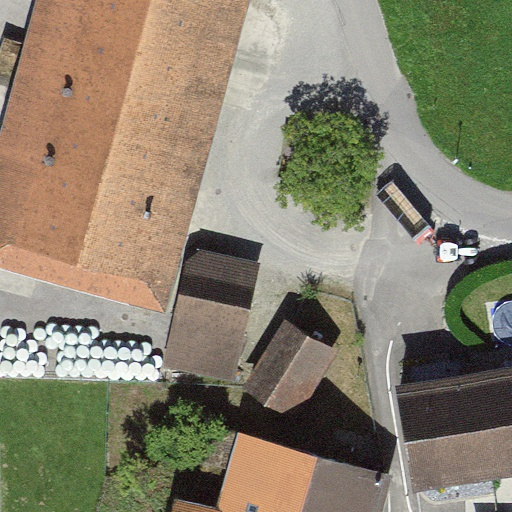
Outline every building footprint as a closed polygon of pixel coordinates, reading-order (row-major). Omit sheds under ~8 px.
[(0,242),(172,290),(252,0),(38,0),(0,139),(0,242)] [(235,378),(264,256),(196,240),(167,362),(235,378)] [(301,410),(343,343),(293,313),(252,379),(301,410)] [(511,374),(402,391),(416,481),(511,466),(511,374)] [(315,454),(251,435),(232,503),(220,500),(216,511),(212,511),(180,503),(177,511),(308,511),(313,496),(304,494),(315,454)] [(378,511),(389,474),(315,454),(304,494),(313,496),(308,511),(378,511)]
